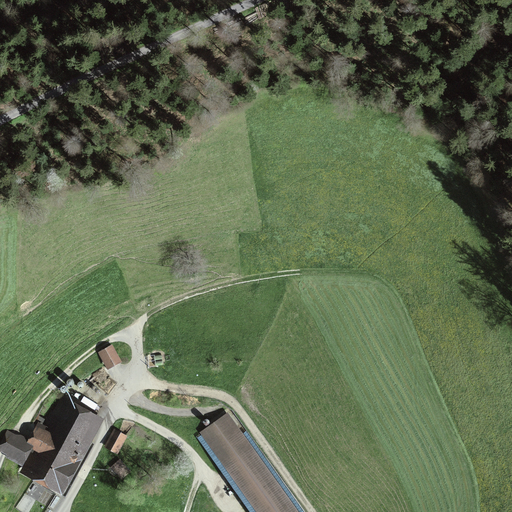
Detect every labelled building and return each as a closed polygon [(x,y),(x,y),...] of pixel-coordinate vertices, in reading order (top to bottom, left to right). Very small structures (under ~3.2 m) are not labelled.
[(100,350),(108,365),(119,359),(111,345),(100,350)] [(91,441),(103,417),(68,398),(49,435),(37,429),(29,444),(18,438),(9,454),(20,460),(29,444),(40,450),(26,476),(62,495),(63,493),(66,495),(94,442),(91,441)] [(305,511),(299,504),(293,508),(226,414),(196,436),(250,511),(305,511)] [(105,443),(115,448),(122,434),(113,429),(105,443)] [(122,477),(131,469),(120,456),(111,465),(122,477)]
